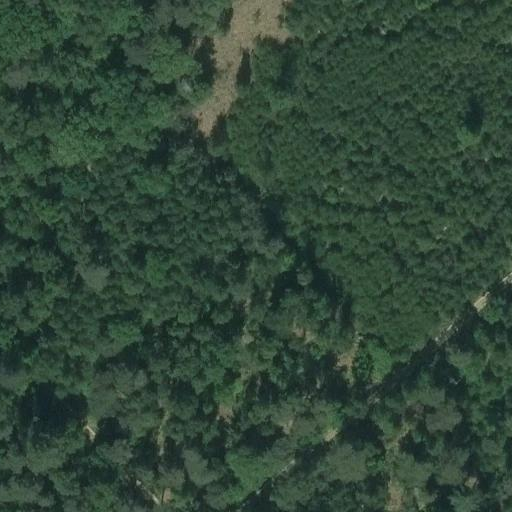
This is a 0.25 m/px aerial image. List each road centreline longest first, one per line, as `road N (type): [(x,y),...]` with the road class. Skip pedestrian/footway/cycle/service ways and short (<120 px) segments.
road 1 (track): [(236,511),(511,274)]
road 2 (track): [(162,511),(0,335)]
